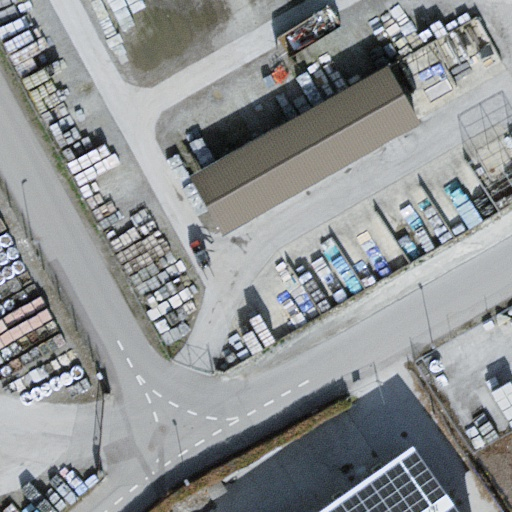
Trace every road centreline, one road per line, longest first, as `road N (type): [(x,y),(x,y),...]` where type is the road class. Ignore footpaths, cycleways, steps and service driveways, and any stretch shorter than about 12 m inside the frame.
road 1 (residential): [(511,259),(171,454)]
road 2 (residential): [(0,131),(171,454)]
